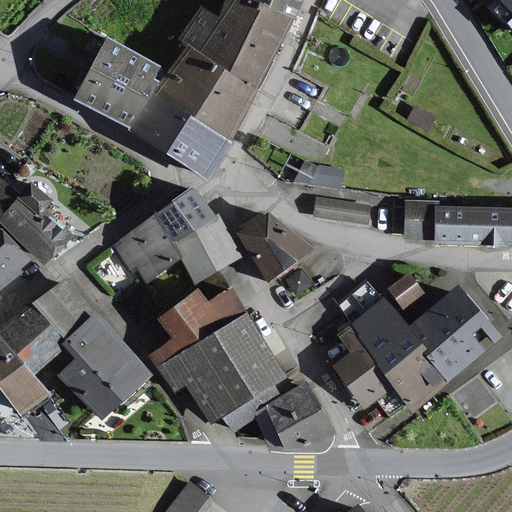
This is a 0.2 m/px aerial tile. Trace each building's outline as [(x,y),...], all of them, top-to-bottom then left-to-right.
[(293,23),(294,20),(256,0),(226,0),(217,17),(200,8),(181,42),(183,43),(259,85),(293,23)] [(256,0),(294,20),(302,0),(256,0)] [(511,0),(501,0),(511,11),(511,0)] [(109,40),(78,96),(137,128),(155,96),(168,72),(109,40)] [(259,85),(183,43),(168,72),(155,96),(230,137),(259,85)] [(209,175),(227,142),(230,137),(155,96),(137,128),(134,133),(209,175)] [(305,156),(299,176),(341,187),(346,166),(305,156)] [(0,217),(20,196),(0,178),(0,217)] [(20,196),(0,217),(0,219),(46,260),(68,235),(42,212),(51,201),(31,183),(20,196)] [(214,220),(196,191),(156,216),(174,245),(214,220)] [(371,205),(316,197),(313,217),(368,226),(371,205)] [(407,201),(407,237),(436,238),(437,208),(437,202),(407,201)] [(511,243),(511,209),(437,208),(436,238),(436,242),(511,243)] [(268,212),(240,232),(269,279),(314,249),(268,212)] [(147,280),(182,258),(174,245),(156,216),(120,239),(147,280)] [(241,254),(218,217),(214,220),(174,245),(182,258),(197,281),(241,254)] [(0,231),(0,291),(22,271),(19,269),(27,261),(0,231)] [(423,292),(409,274),(390,288),(404,307),(423,292)] [(35,307),(64,340),(96,313),(66,278),(34,306),(35,307)] [(501,340),(460,287),(410,327),(424,345),(427,349),(424,351),(448,381),(501,340)] [(153,354),(160,366),(247,313),(233,290),(207,305),(199,290),(162,319),(175,341),(153,354)] [(387,298),(368,312),(349,327),(364,346),(386,374),(405,359),(424,345),(410,327),(387,298)] [(64,340),(35,307),(34,306),(30,302),(0,327),(0,329),(36,372),(68,345),(64,340)] [(96,313),(64,340),(68,345),(80,359),(62,374),(101,418),(151,376),(96,313)] [(247,313),(160,366),(175,391),(187,383),(211,423),(225,415),(233,427),(255,414),(282,397),(276,386),(287,379),(247,313)] [(334,366),(366,407),(394,385),(386,374),(364,346),(349,327),(340,334),(353,351),(334,366)] [(49,394),(0,337),(0,382),(22,413),(49,394)] [(394,385),(413,408),(448,381),(424,351),(427,349),(424,345),(405,359),(386,374),(394,385)] [(511,347),(477,377),(511,418),(511,347)] [(287,449),(308,448),(336,431),(306,383),(282,397),(255,414),(274,446),(283,441),(287,449)] [(190,483),(167,511),(201,511),(211,500),(190,483)]
